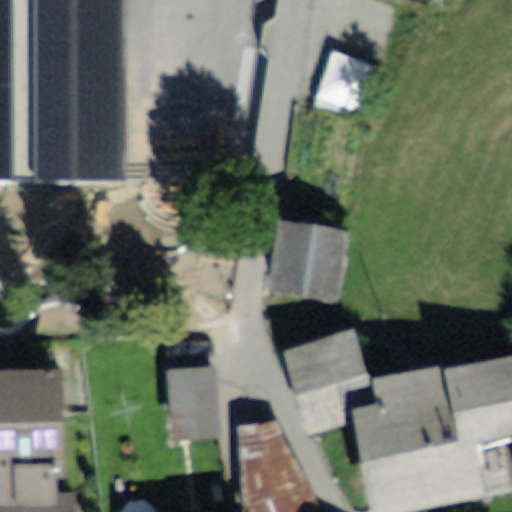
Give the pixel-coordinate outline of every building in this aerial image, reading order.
[(0,0),(0,189),(133,189),(131,0),(0,0)] [(348,238),(274,226),(262,300),(335,312),(348,238)] [(346,338),(280,357),(303,436),(369,417),(346,338)] [(212,369),(165,371),(168,445),(216,443),(212,369)] [(511,437),(511,384),(378,396),(383,422),(338,436),(355,511),(444,511),(502,502),(492,442),(511,437)] [(53,511),(51,394),(0,395),(0,511),(53,511)] [(270,428),(246,430),(263,511),(293,511),(305,490),(270,428)]
